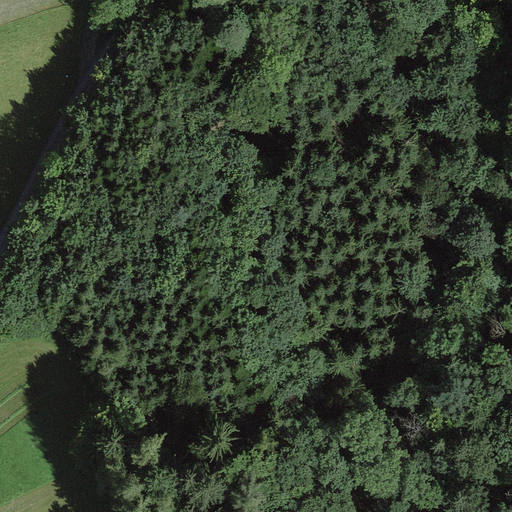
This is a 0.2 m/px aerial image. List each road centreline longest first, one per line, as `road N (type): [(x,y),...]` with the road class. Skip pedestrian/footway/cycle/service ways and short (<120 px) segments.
road 1 (track): [(149,0),(0,266)]
road 2 (track): [(374,0),(398,87),(428,147),(501,249)]
